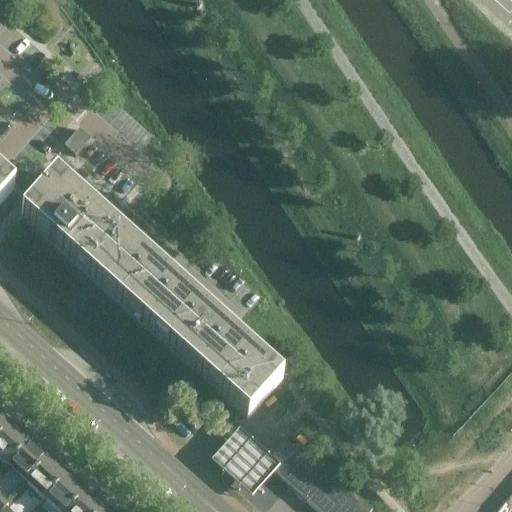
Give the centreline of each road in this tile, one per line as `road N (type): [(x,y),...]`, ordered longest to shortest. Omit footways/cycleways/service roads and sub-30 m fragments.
road 1 (residential): [(232,322),(127,221),(156,182),(74,106),(48,104),(0,60)]
road 2 (tertiary): [(218,511),(0,321)]
